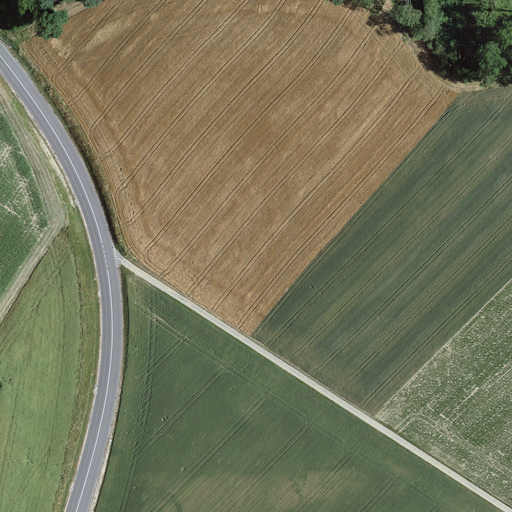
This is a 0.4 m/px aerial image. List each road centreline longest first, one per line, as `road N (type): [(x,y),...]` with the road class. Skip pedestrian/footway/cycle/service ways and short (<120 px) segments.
road 1 (secondary): [(0,55),(70,160),(108,272),(107,389),(76,511)]
road 2 (track): [(510,511),(105,255)]
